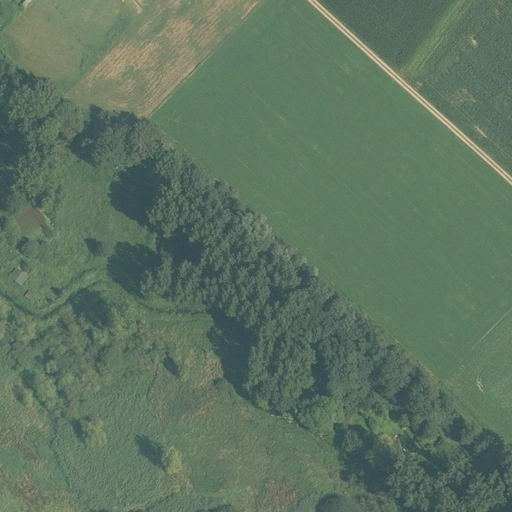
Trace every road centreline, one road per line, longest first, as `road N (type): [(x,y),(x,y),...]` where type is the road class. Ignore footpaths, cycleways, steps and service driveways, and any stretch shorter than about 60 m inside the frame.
road 1 (track): [(168,181),(511,493)]
road 2 (track): [(511,182),(311,0)]
